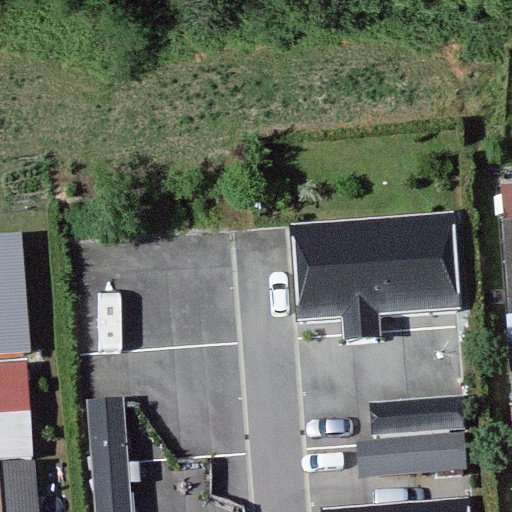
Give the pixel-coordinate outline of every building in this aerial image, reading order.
[(511,179),(497,182),(511,314),(511,179)] [(355,325),(472,321),(469,216),(298,221),(302,318),(355,316),(355,325)] [(0,357),(43,354),(34,231),(0,233),(0,357)] [(0,456),(44,455),(41,367),(0,367),(0,456)] [(477,472),(477,398),(372,398),(372,472),(477,472)] [(99,403),(102,511),(136,511),(132,402),(99,403)] [(0,511),(48,511),(47,465),(0,466),(0,511)] [(341,511),(482,511),(482,500),(342,502),(341,511)]
